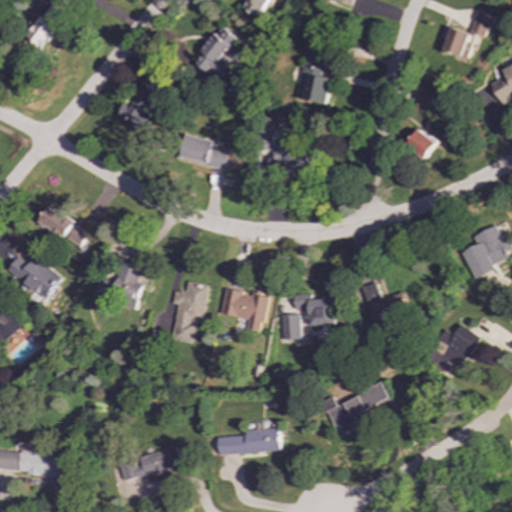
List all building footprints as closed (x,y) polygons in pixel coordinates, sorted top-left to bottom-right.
[(244,0),(241,8),(259,16),(266,0),(244,0)] [(444,51),(467,57),(474,34),(486,37),(492,16),(476,11),(470,33),(451,28),(444,51)] [(237,38),(221,26),(194,63),(215,79),(228,61),(223,57),(237,38)] [(325,51),(307,47),(297,98),(326,103),(331,74),(321,72),(325,51)] [(499,101),(511,94),(511,64),(502,69),(505,76),(490,83),(499,101)] [(119,118),(149,137),(161,119),(148,110),(163,87),(146,76),(119,118)] [(415,104),(430,107),(432,96),(418,93),(415,104)] [(426,157),(437,142),(418,129),(407,145),(426,157)] [(180,160),(214,165),(218,141),(184,135),(180,160)] [(278,144),(289,177),(321,167),(314,147),(297,153),(293,140),(278,144)] [(78,248),(88,232),(47,206),(37,222),(78,248)] [(474,279),(496,271),(492,262),(511,253),(511,247),(507,235),(501,237),(496,226),(473,234),(477,244),(463,250),(474,279)] [(63,279),(33,254),(26,262),(19,256),(8,270),(46,300),(63,279)] [(138,301),(143,284),(138,283),(142,268),(123,263),(117,282),(102,277),(92,310),(110,316),(116,295),(138,301)] [(209,285),(188,281),(186,293),(175,291),(173,304),(178,305),(171,339),(192,343),(196,323),(201,324),(209,285)] [(362,287),(372,324),(411,313),(405,292),(382,299),(378,282),(362,287)] [(269,296),(254,294),(254,295),(226,289),(221,314),(250,320),(248,329),(262,332),(269,296)] [(295,310),(310,309),(311,326),(336,325),(336,299),(307,300),(307,294),(294,294),(295,310)] [(24,326),(0,298),(0,335),(7,342),(24,326)] [(300,340),(300,314),(282,315),(283,340),(300,340)] [(483,339),(464,324),(455,336),(445,329),(426,355),(449,372),(453,367),(459,372),(483,339)] [(391,399),(385,384),(336,404),(334,398),(323,402),(336,434),(373,420),(368,408),(391,399)] [(281,452),(280,429),(246,431),(246,436),(218,437),(219,454),(281,452)] [(124,481),(183,467),(179,448),(119,462),(124,481)] [(0,471),(59,475),(61,456),(0,451),(0,471)]
